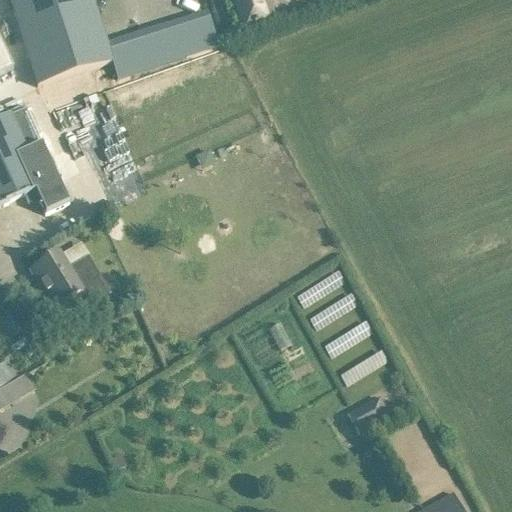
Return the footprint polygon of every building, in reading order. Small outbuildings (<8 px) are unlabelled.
[(90,0),(8,0),(37,89),(111,65),(117,83),(187,60),(218,49),(207,13),(192,18),(105,45),(90,0)] [(230,0),(243,35),(279,22),(270,0),(230,0)] [(0,77),(13,71),(0,43),(0,77)] [(24,111),(0,122),(0,210),(25,199),(28,206),(37,202),(45,217),(68,206),(24,111)] [(59,256),(30,274),(53,312),(80,296),(89,309),(110,295),(87,259),(68,271),(59,256)] [(0,422),(13,414),(0,393),(0,422)] [(391,421),(387,414),(380,402),(348,419),(359,439),(391,421)] [(462,511),(454,497),(426,511),(462,511)]
